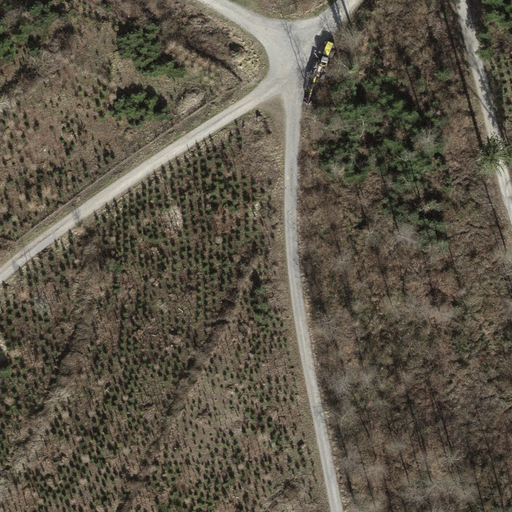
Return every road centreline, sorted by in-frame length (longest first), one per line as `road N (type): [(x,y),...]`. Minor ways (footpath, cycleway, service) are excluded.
road 1 (track): [(249,0),(325,31),(292,130),(293,230),(340,511)]
road 2 (track): [(0,286),(325,31),(348,0)]
road 3 (track): [(461,0),(511,174)]
